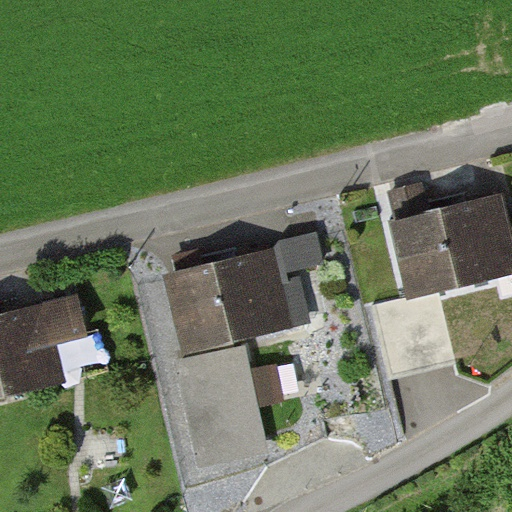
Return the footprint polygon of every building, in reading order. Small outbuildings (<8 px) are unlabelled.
[(511,276),(511,210),(508,197),(407,228),(430,302),(511,276)] [(337,263),(329,233),(177,275),(200,358),(319,325),(305,272),(337,263)] [(92,294),(0,317),(0,410),(81,389),(71,348),(103,340),(92,294)] [(429,310),(395,321),(415,383),(449,372),(429,310)] [(246,353),(197,366),(223,468),(272,455),(246,353)]
